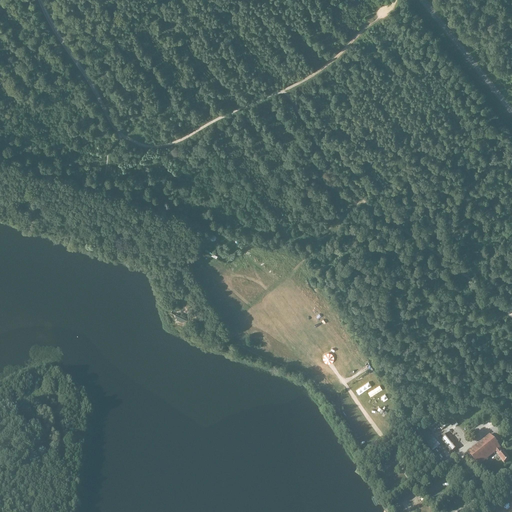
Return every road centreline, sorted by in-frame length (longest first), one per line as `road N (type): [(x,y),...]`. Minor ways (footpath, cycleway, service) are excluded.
road 1 (track): [(511,315),(362,200),(285,90)]
road 2 (track): [(0,157),(208,228)]
road 3 (track): [(285,90),(168,144),(141,146),(122,136)]
road 4 (track): [(40,0),(122,136)]
road 5 (tertiary): [(511,112),(422,0)]
road 6 (track): [(417,486),(349,381)]
road 7 (track): [(285,90),(330,62),(378,13)]
